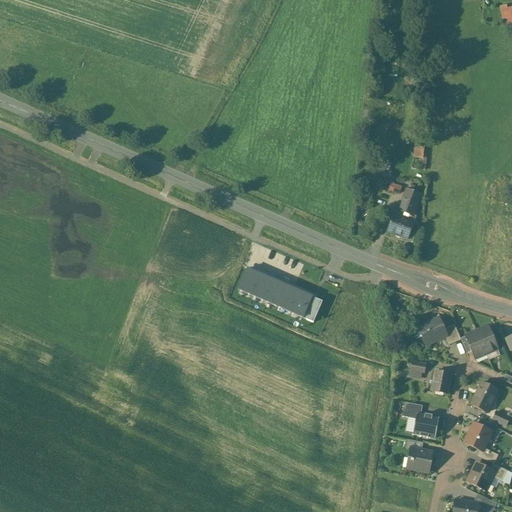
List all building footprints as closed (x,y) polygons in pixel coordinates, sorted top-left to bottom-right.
[(500,7),(503,19),(508,18),(510,31),(511,31),(511,8),(507,9),(506,5),(500,7)] [(390,182),(388,189),(398,193),(401,186),(390,182)] [(420,196),(406,190),(398,211),(407,214),(405,220),(413,223),(416,217),(413,216),(420,196)] [(405,220),(393,215),(386,232),(407,240),(414,223),(413,223),(405,220)] [(322,302),(247,270),(238,290),(313,323),(322,302)] [(438,318),(418,327),(422,337),(426,346),(445,337),(446,337),(443,329),(438,318)] [(454,325),(443,329),(446,337),(445,337),(448,346),(460,340),(454,325)] [(487,326),(476,331),(486,354),(497,349),(487,326)] [(418,328),(413,330),(412,332),(415,338),(417,339),(422,337),(418,328)] [(476,331),(465,336),(472,352),(475,359),(486,354),(476,331)] [(465,337),(460,339),(467,354),(472,352),(465,337)] [(425,365),(412,362),(410,371),(424,374),(425,365)] [(451,375),(434,372),(430,392),(447,395),(451,375)] [(511,377),(506,375),(503,381),(511,385),(511,377)] [(497,391),(481,383),(470,405),(486,413),(497,391)] [(509,419),(496,412),(492,420),(505,427),(509,419)] [(432,416),(425,415),(424,417),(420,416),(421,415),(416,415),(412,435),(419,437),(428,439),(428,438),(435,440),(439,419),(432,418),(432,416)] [(491,433),(473,424),(464,443),(480,451),(482,452),(483,449),(491,433)] [(423,443),(406,440),(404,448),(410,449),(421,451),(423,443)] [(421,451),(410,449),(408,461),(412,462),(410,470),(428,473),(432,453),(421,451)] [(498,456),(483,449),(482,452),(480,451),(477,457),(492,464),(493,465),(498,456)] [(489,470),(476,464),(467,482),(485,491),(488,485),(490,486),(494,478),(496,474),(489,470)] [(511,474),(493,465),(492,464),(489,470),(496,474),(494,478),(509,485),(511,474)] [(490,501),(478,495),(475,501),(488,507),(490,501)] [(475,504),(455,500),(452,511),(476,511),(478,505),(475,504)] [(488,507),(475,501),(475,504),(478,505),(476,511),(492,511),(496,504),(490,501),(488,507)]
